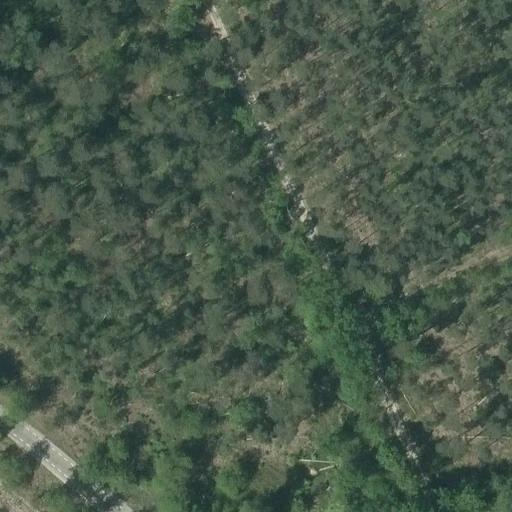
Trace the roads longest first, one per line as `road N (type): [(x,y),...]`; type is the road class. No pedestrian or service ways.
road 1 (track): [(205,0),(440,511)]
road 2 (track): [(352,323),(511,247)]
road 3 (tertiary): [(110,511),(0,419)]
